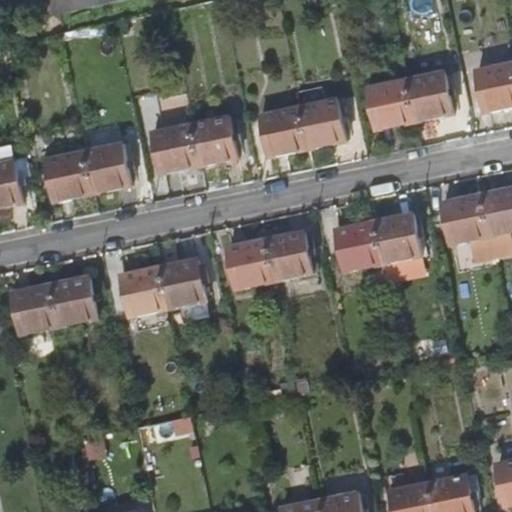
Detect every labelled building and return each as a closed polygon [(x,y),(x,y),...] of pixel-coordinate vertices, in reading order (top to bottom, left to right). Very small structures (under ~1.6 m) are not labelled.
[(0,0),(0,27),(122,0),(0,0)] [(488,112),(511,106),(511,61),(479,69),(488,112)] [(448,73),(409,81),(417,122),(456,114),(448,73)] [(379,130),(417,122),(409,81),(370,89),(379,130)] [(340,98),(302,106),(311,149),(349,141),(340,98)] [(273,157),(311,149),(302,106),(264,114),(273,157)] [(233,118),(195,126),(204,167),(242,159),(233,118)] [(164,176),(204,167),(195,126),(155,134),(164,176)] [(126,143),(87,151),(96,194),(136,186),(126,143)] [(58,202),(96,194),(87,151),(49,159),(58,202)] [(17,163),(0,166),(0,209),(26,204),(17,163)] [(511,187),(483,194),(491,234),(511,229),(511,187)] [(453,242),(491,234),(483,194),(445,202),(453,242)] [(378,222),(386,263),(425,255),(416,214),(378,222)] [(347,272),(386,263),(378,222),(339,230),(347,272)] [(306,231),(269,239),(277,279),(315,270),(306,231)] [(238,287),(277,279),(269,239),(231,246),(238,287)] [(162,267),(170,308),(211,300),(202,259),(162,267)] [(134,316),(170,308),(162,267),(126,274),(134,316)] [(54,283),(63,324),(102,315),(93,275),(54,283)] [(26,331),(63,324),(54,283),(18,291),(26,331)] [(196,417),(158,425),(161,438),(199,430),(196,417)] [(509,506),(511,505),(511,462),(500,465),(509,506)] [(432,483),(437,511),(478,511),(471,475),(432,483)] [(398,511),(437,511),(432,483),(394,491),(398,511)] [(365,511),(361,493),(322,500),(324,511),(365,511)] [(286,511),(324,511),(322,500),(285,508),(286,511)]
